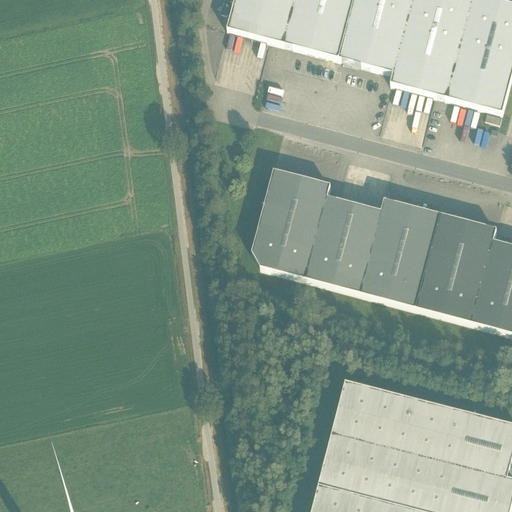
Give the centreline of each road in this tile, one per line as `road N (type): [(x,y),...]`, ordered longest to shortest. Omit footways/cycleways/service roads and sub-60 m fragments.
road 1 (unclassified): [(152,0),(216,511)]
road 2 (unclassified): [(511,186),(260,121)]
